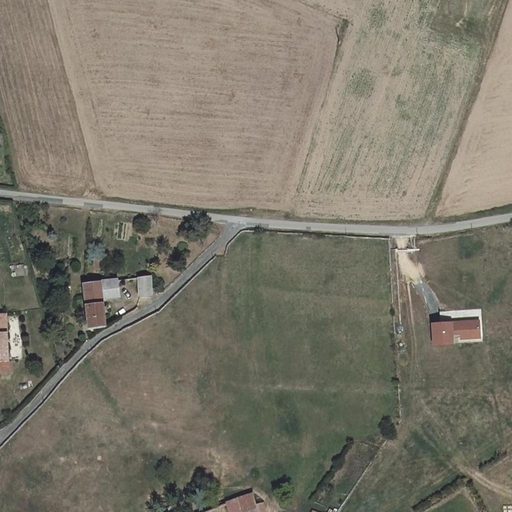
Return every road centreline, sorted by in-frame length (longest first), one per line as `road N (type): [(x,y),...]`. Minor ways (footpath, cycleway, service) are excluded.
road 1 (unclassified): [(235,220),(158,306),(98,336),(0,437)]
road 2 (unclassified): [(511,216),(416,231),(235,220)]
road 3 (unclassified): [(235,220),(0,193)]
